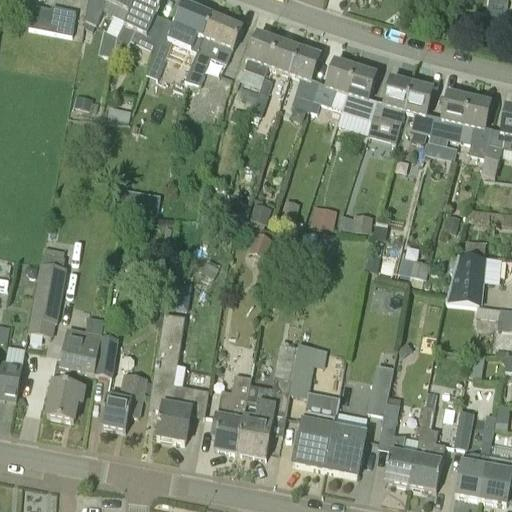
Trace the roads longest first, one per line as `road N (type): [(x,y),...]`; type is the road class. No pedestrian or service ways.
road 1 (residential): [(511,75),(262,0)]
road 2 (residential): [(313,511),(140,480)]
road 3 (residential): [(140,480),(0,452)]
